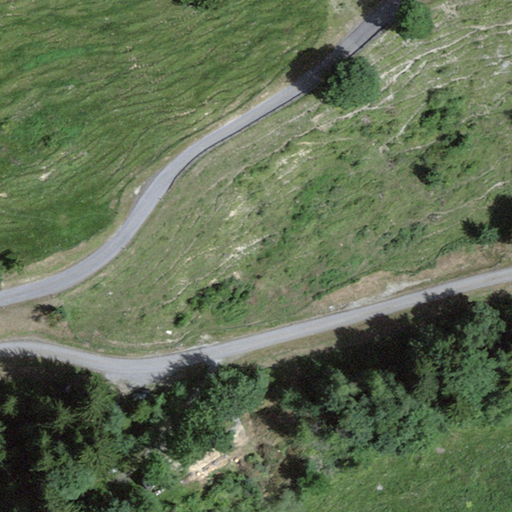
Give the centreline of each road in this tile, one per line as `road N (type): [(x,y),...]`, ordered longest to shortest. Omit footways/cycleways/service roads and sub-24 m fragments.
road 1 (unclassified): [(0,351),(27,348),(121,372),(511,275)]
road 2 (tertiary): [(0,299),(67,277),(110,249),(162,178),(199,146),(310,78),(405,0)]
